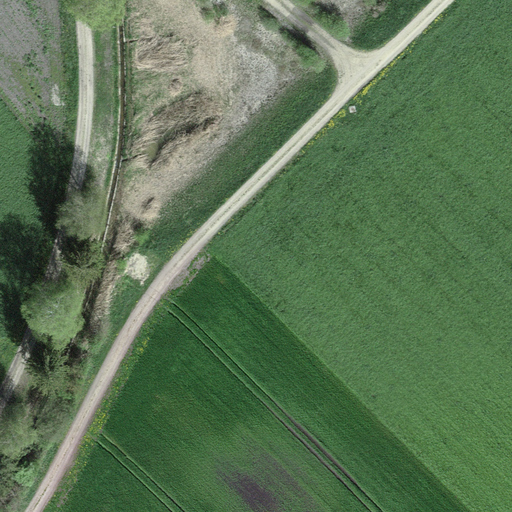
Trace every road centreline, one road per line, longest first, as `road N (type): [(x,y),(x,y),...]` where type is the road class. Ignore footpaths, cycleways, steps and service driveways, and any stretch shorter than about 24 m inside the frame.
road 1 (track): [(449,0),(171,279),(38,511)]
road 2 (track): [(0,403),(57,276),(81,150),(83,0)]
road 3 (track): [(368,81),(276,0)]
